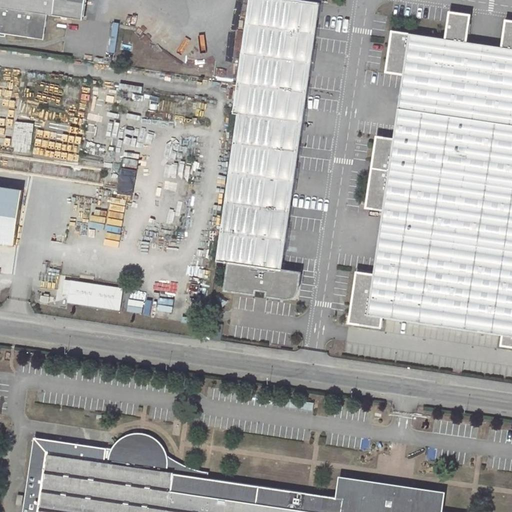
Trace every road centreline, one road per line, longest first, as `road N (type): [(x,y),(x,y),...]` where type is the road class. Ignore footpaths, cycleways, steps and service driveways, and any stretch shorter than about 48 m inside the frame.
road 1 (unclassified): [(0,324),(511,401)]
road 2 (unknown): [(229,320),(511,363)]
